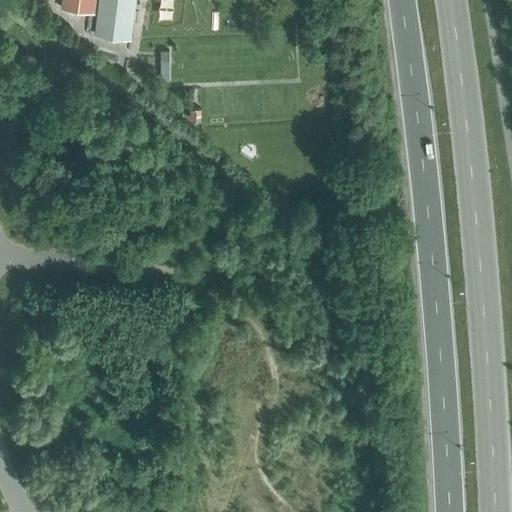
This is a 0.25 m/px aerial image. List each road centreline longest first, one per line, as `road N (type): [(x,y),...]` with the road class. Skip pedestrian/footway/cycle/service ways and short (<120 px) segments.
road 1 (primary): [(496,511),(479,221),(450,0)]
road 2 (primary): [(408,0),(443,319),(451,511)]
road 3 (unknown): [(0,258),(175,279)]
